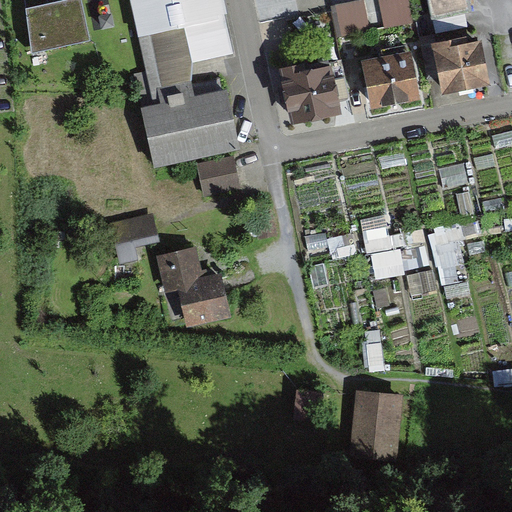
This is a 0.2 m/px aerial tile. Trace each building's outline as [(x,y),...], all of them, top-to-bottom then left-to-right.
[(54,0),(29,0),(36,50),(94,39),(82,0),(56,0),(55,0),(54,0)] [(134,0),(150,73),(162,70),(165,84),(196,78),(194,66),(238,57),(226,0),(134,0)] [(362,0),(361,0),(332,6),(338,38),(369,32),(362,0)] [(410,0),(379,0),(385,27),(414,21),(410,0)] [(467,0),(427,0),(432,20),(464,12),(470,10),(467,0)] [(464,12),(432,20),(436,35),(468,28),(464,12)] [(465,39),(432,46),(443,96),(491,86),(481,42),(466,45),(465,39)] [(413,49),(363,60),(374,111),(424,100),(413,49)] [(305,64),(281,69),(292,124),(344,114),(335,65),(306,70),(305,64)] [(169,106),(151,110),(161,164),(245,149),(233,86),(199,92),(196,78),(165,84),(169,106)] [(202,162),(211,197),(250,188),(242,153),(202,162)] [(281,209),(262,214),(267,238),(287,233),(281,209)] [(164,211),(119,221),(128,262),(147,258),(145,246),(171,241),(164,211)] [(466,283),(460,225),(435,227),(441,285),(466,283)] [(368,237),(369,250),(410,247),(409,234),(368,237)] [(237,316),(228,274),(206,279),(200,248),(163,256),(171,293),(185,290),(192,325),(237,316)] [(404,249),(374,252),(376,277),(407,274),(404,249)] [(367,331),(374,370),(388,367),(381,328),(367,331)] [(360,457),(408,461),(413,393),(366,389),(360,457)] [(335,393),(306,391),(304,420),(333,422),(335,393)]
